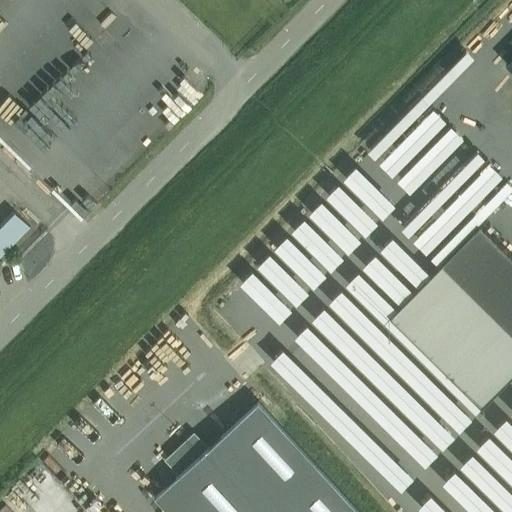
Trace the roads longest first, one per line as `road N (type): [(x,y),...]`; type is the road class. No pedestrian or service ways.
road 1 (unclassified): [(0,337),(331,0)]
road 2 (unknown): [(241,90),(153,0)]
road 3 (unknown): [(511,158),(482,133),(473,107),(511,61)]
